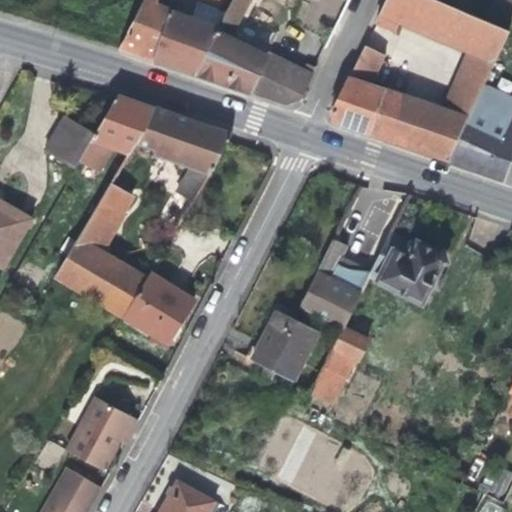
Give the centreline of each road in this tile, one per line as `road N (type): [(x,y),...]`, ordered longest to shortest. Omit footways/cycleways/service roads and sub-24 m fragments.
road 1 (residential): [(304,135),(112,511)]
road 2 (tertiary): [(0,37),(304,135)]
road 3 (tertiary): [(304,135),(511,206)]
road 4 (residential): [(365,0),(304,135)]
